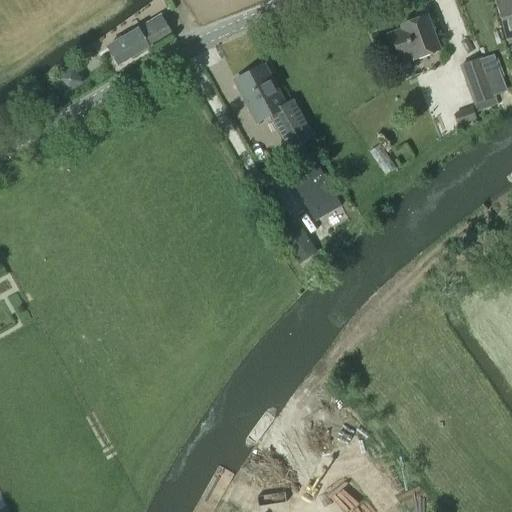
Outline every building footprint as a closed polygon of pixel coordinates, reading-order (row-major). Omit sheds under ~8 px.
[(511,0),(497,0),(495,1),(506,39),(511,37),(511,0)] [(411,57),(437,48),(425,13),(398,23),(400,27),(385,32),(395,58),(409,53),(411,57)] [(119,66),(172,35),(162,18),(124,40),(122,37),(117,39),(119,43),(109,49),(119,66)] [(479,58),(459,66),(475,110),(496,103),(479,58)] [(284,106),(263,65),(234,81),(256,122),(270,115),(285,107),(284,106)] [(289,152),(313,139),(293,101),(284,106),(285,107),(270,115),(289,152)] [(458,124),(475,118),(471,107),(454,113),(458,124)] [(318,215),(338,204),(310,155),(290,167),(318,215)] [(268,163),(274,174),(285,168),(279,157),(268,163)]
